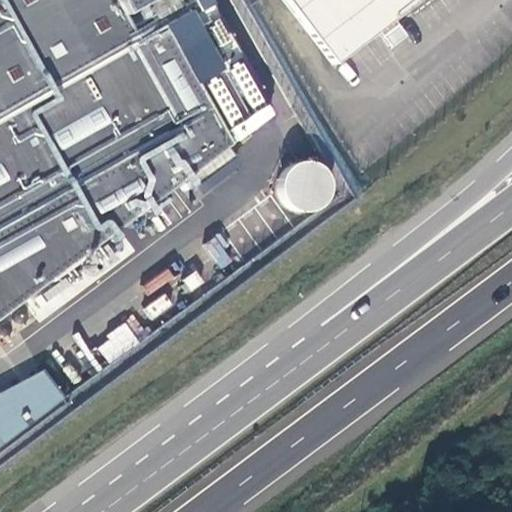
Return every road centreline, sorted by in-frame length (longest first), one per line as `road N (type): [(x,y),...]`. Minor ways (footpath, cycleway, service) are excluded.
road 1 (trunk): [(202,511),(511,280)]
road 2 (trunk): [(341,335),(101,511)]
road 3 (trunk): [(511,145),(341,335)]
road 4 (trunk): [(511,207),(341,335)]
